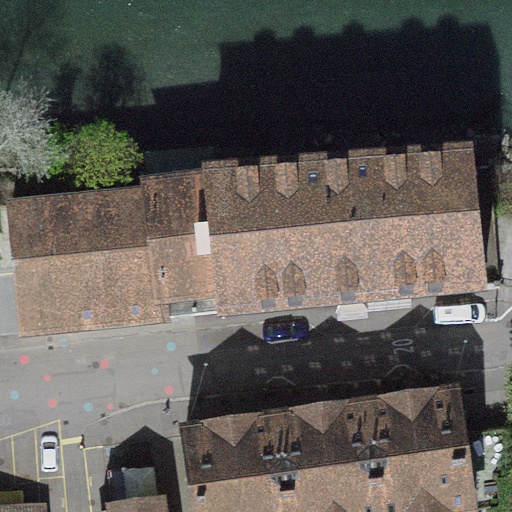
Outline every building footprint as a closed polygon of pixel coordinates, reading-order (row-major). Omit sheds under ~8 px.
[(148,201),(11,214),(22,335),(166,320),(166,318),(192,316),(218,313),(218,315),(306,306),(306,307),(350,303),(395,298),(482,290),(476,222),(494,220),(490,161),(206,183),(206,184),(147,191),(148,201)] [(394,404),(364,408),(378,511),(470,511),(454,396),(424,400),(423,397),(408,399),(394,401),(394,404)] [(305,417),(275,421),(288,511),(378,511),(364,408),(335,413),(334,410),(319,412),(304,414),(305,417)] [(216,430),(185,434),(195,511),(288,511),(275,421),(246,425),(245,422),(230,425),(215,427),(216,430)] [(160,511),(154,466),(107,472),(112,511),(160,511)]
